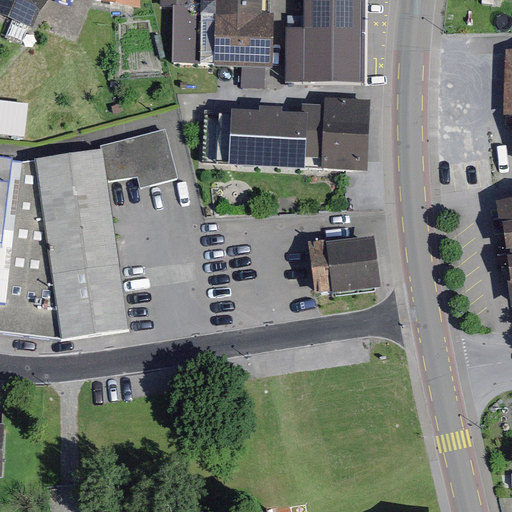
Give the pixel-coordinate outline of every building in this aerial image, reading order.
[(0,0),(0,17),(34,30),(44,0),(0,0)] [(142,0),(98,0),(118,7),(143,8),(142,0)] [(270,68),(272,0),(177,0),(175,65),(270,68)] [(307,0),(307,33),(289,33),(289,81),(365,81),(364,0),(307,0)] [(0,126),(27,130),(32,96),(0,92),(0,126)] [(310,104),(310,110),(268,110),(267,173),(367,174),(368,104),(310,104)] [(103,148),(104,154),(23,168),(0,164),(0,333),(62,342),(63,343),(130,333),(108,187),(141,178),(144,191),(183,180),(169,129),(130,140),(103,148)] [(511,202),(502,205),(511,271),(511,202)] [(380,290),(373,240),(311,249),(318,299),(380,290)] [(275,381),(283,435),(391,419),(383,366),(275,381)]
